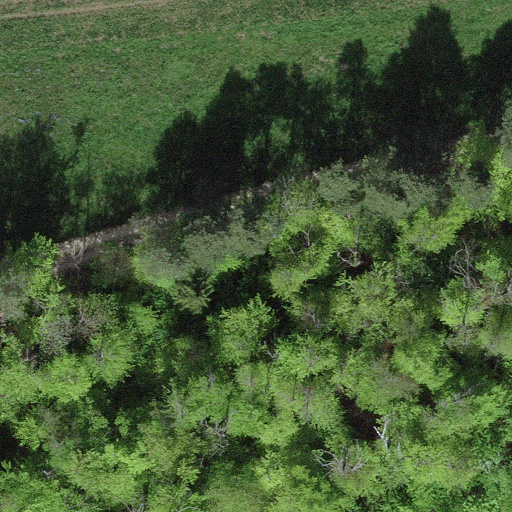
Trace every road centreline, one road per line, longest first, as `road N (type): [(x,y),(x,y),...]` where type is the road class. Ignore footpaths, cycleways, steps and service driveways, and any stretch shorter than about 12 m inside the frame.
road 1 (track): [(0,271),(511,141)]
road 2 (track): [(0,65),(465,0)]
